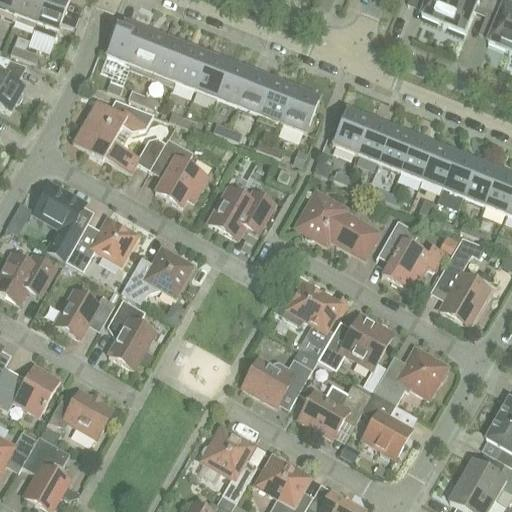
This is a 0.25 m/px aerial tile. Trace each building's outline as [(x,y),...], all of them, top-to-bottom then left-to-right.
[(0,20),(14,26),(23,0),(0,0),(0,1),(0,20)] [(34,33),(46,0),(23,0),(14,26),(33,33),(34,33)] [(46,0),(34,33),(33,33),(33,35),(54,43),(57,37),(61,26),(68,6),(51,0),(46,0)] [(444,29),(455,0),(430,0),(422,20),(444,29)] [(486,21),(494,0),(455,0),(444,29),(466,38),(475,16),(486,21)] [(511,56),(511,52),(511,10),(506,9),(510,0),(509,0),(494,0),(486,21),(498,26),(489,47),(511,56)] [(61,26),(57,37),(70,42),(74,31),(61,26)] [(128,75),(130,70),(131,71),(145,36),(144,35),(123,27),(123,28),(120,36),(116,35),(106,60),(106,59),(105,61),(106,61),(100,75),(112,79),(109,87),(106,96),(119,101),(122,92),(128,75)] [(166,44),(165,44),(154,39),(146,33),(146,32),(145,32),(144,35),(145,36),(131,71),(130,70),(128,75),(150,84),(166,44)] [(187,52),(186,52),(176,48),(167,41),(168,41),(166,40),(165,44),(166,44),(150,84),(172,92),(174,88),(173,87),(187,52)] [(208,61),(208,60),(197,56),(189,49),(188,48),(186,52),(187,52),(173,87),(174,88),(195,96),(208,61)] [(23,64),(26,55),(13,50),(10,59),(23,64)] [(26,55),(23,64),(36,69),(39,60),(26,55)] [(229,69),(218,64),(210,58),(210,57),(209,57),(208,60),(208,61),(195,96),(216,104),(229,69)] [(0,82),(0,81),(7,69),(9,65),(0,61),(0,113),(9,118),(14,109),(18,109),(22,102),(20,98),(22,95),(0,82)] [(251,77),(250,77),(239,73),(231,66),(230,65),(229,69),(216,104),(237,112),(251,77)] [(272,86),(271,85),(260,81),(252,74),(253,74),(251,73),(250,77),(251,77),(237,112),(257,120),(258,121),(272,86)] [(279,129),(293,94),(282,89),(274,83),(274,82),(273,82),(271,85),(272,86),(258,121),(257,120),(256,125),(278,134),(280,129),(279,129)] [(279,129),(280,129),(305,139),(306,138),(305,138),(318,105),(319,105),(319,104),(293,94),(279,129)] [(140,109),(144,101),(131,96),(128,104),(140,109)] [(144,101),(140,109),(153,114),(156,106),(144,101)] [(149,176),(151,172),(166,147),(158,143),(148,146),(138,162),(113,148),(121,133),(131,139),(145,135),(153,121),(114,106),(109,115),(96,108),(72,150),(102,167),(104,164),(130,179),(136,169),(149,176)] [(357,160),(371,125),(346,115),(332,150),(357,160)] [(180,131),(184,123),(171,118),(168,126),(180,131)] [(184,123),(180,131),(193,136),(197,128),(184,123)] [(392,133),(393,134),(394,130),(393,130),(383,130),(371,125),(357,160),(378,168),(392,133)] [(225,142),(229,134),(216,129),(212,137),(225,142)] [(404,138),(393,134),(392,133),(378,168),(399,177),(413,142),(414,142),(416,139),(414,138),(414,139),(404,138)] [(229,134),(225,142),(238,147),(241,139),(229,134)] [(425,147),(414,142),(413,142),(399,177),(421,186),(435,151),(437,147),(436,147),(435,147),(425,147)] [(166,147),(151,172),(165,180),(154,198),(181,213),(186,203),(192,207),(207,182),(186,170),(192,159),(167,144),(166,147)] [(268,159),(271,151),(258,146),(255,154),(268,159)] [(271,151),(268,159),(280,164),(284,155),(271,151)] [(446,155),(435,151),(421,186),(442,194),(456,159),(458,156),(457,155),(456,156),(446,155)] [(467,164),(456,159),(442,194),(463,203),(477,168),(478,168),(479,164),(478,164),(467,164)] [(488,172),(478,168),(477,168),(463,203),(484,211),(498,176),(499,176),(500,173),(499,172),(499,173),(488,172)] [(276,184),(286,188),(290,178),(280,175),(276,184)] [(345,190),(349,181),(336,176),(333,185),(345,190)] [(511,180),(509,181),(499,176),(498,176),(484,211),(505,220),(511,202),(511,180)] [(349,181),(345,190),(358,195),(361,186),(349,181)] [(65,267),(82,236),(72,230),(84,209),(49,189),(44,198),(42,197),(39,198),(35,205),(36,207),(38,208),(33,217),(62,234),(52,251),(60,255),(56,262),(65,267)] [(387,207),(391,198),(378,193),(375,202),(387,207)] [(228,194),(208,228),(236,245),(244,230),(249,229),(259,235),(273,209),(259,201),(258,203),(246,196),(242,197),(240,201),(228,194)] [(310,220),(301,235),(303,237),(304,241),(307,244),(310,245),(315,244),(325,249),(331,239),(336,243),(336,244),(336,245),(336,246),(337,247),(337,248),(338,248),(339,249),(339,250),(340,250),(363,263),(378,238),(343,218),(345,215),(315,198),(305,217),(310,220)] [(391,198),(387,207),(400,212),(403,203),(391,198)] [(12,222),(23,228),(30,214),(20,209),(12,222)] [(427,230),(431,221),(418,216),(415,224),(427,230)] [(431,221),(427,230),(440,235),(443,226),(431,221)] [(82,236),(65,267),(82,277),(94,256),(120,271),(138,240),(106,222),(96,241),(83,234),(82,236)] [(388,268),(381,281),(411,299),(426,273),(433,277),(443,258),(431,252),(427,259),(411,250),(418,238),(397,226),(377,261),(388,268)] [(472,241),(475,232),(463,227),(459,236),(472,241)] [(475,232),(472,241),(485,246),(488,237),(475,232)] [(493,249),(506,255),(510,246),(496,241),(493,249)] [(489,295),(462,279),(473,261),(480,266),(487,254),(461,243),(444,273),(459,281),(439,315),(467,331),(489,295)] [(152,269),(141,263),(120,299),(140,310),(146,300),(162,295),(164,291),(177,299),(192,272),(166,256),(163,262),(155,264),(152,269)] [(0,299),(18,310),(28,292),(32,290),(41,296),(54,274),(33,261),(30,266),(25,267),(11,260),(4,272),(1,273),(0,274),(0,299)] [(511,265),(505,261),(499,272),(511,279),(511,265)] [(317,366),(333,338),(326,334),(340,310),(302,288),(289,311),(279,305),(271,318),(282,324),(297,332),(302,324),(312,330),(310,334),(309,333),(297,355),(298,355),(304,359),(317,366)] [(74,295),(54,330),(78,344),(89,324),(94,323),(103,329),(114,310),(101,302),(97,309),(74,295)] [(118,300),(112,297),(108,304),(113,307),(118,300)] [(144,318),(122,305),(107,333),(120,340),(108,361),(133,375),(154,338),(138,329),(144,318)] [(178,310),(170,312),(169,313),(164,323),(175,329),(179,323),(184,313),(182,312),(178,310)] [(333,338),(317,366),(335,377),(345,359),(372,375),(392,340),(388,338),(387,334),(385,331),(383,330),(380,330),(376,331),(359,321),(345,345),(333,338)] [(372,398),(395,411),(404,395),(407,397),(409,394),(428,404),(439,387),(441,386),(446,377),(445,375),(447,372),(414,352),(395,385),(383,379),(372,398)] [(317,366),(304,359),(298,355),(288,373),(278,367),(274,368),(272,371),(258,364),(250,378),(247,379),(243,386),(243,389),(242,392),(276,412),(287,392),(298,399),(312,375),(317,366)] [(0,394),(0,413),(7,418),(13,407),(39,422),(60,386),(33,370),(20,393),(11,388),(6,398),(0,394)] [(353,431),(362,417),(371,401),(351,390),(345,400),(330,391),(324,402),(314,396),(306,409),(302,410),(298,416),(300,420),(298,424),(332,444),(343,425),(353,431)] [(51,420),(43,433),(59,442),(67,427),(97,444),(113,416),(78,396),(61,426),(51,420)] [(388,423),(395,411),(372,398),(371,401),(362,417),(372,427),(362,445),(379,455),(379,458),(388,463),(391,462),(395,464),(411,436),(388,423)] [(500,422),(499,424),(511,431),(511,404),(510,403),(506,411),(502,411),(498,419),(500,422)] [(511,431),(499,424),(497,426),(494,426),(489,434),(491,437),(487,445),(501,453),(495,464),(505,469),(511,473),(511,431)] [(221,501),(235,509),(257,471),(241,462),(249,448),(219,431),(208,451),(205,451),(203,453),(201,456),(201,459),(202,462),(200,466),(231,484),(221,501)] [(26,463),(36,446),(21,437),(13,451),(0,443),(0,476),(12,455),(26,463)] [(61,474),(64,470),(69,460),(38,442),(36,446),(26,463),(21,472),(36,480),(23,503),(39,511),(57,511),(59,509),(60,506),(59,503),(68,486),(51,476),(54,470),(61,474)] [(306,511),(311,504),(312,503),(302,497),(310,483),(284,468),(284,464),(279,461),(275,463),(272,461),(257,487),(267,493),(267,498),(277,503),(271,511),(306,511)] [(511,473),(505,469),(499,480),(474,466),(463,487),(496,506),(502,495),(511,500),(511,473)] [(380,470),(375,477),(384,482),(388,475),(380,470)] [(492,511),(496,506),(463,487),(450,508),(456,511),(492,511)] [(360,511),(331,495),(322,511),(311,504),(306,511),(360,511)] [(233,511),(235,509),(221,501),(216,509),(219,511),(218,511),(199,511),(192,507),(189,511),(233,511)]
